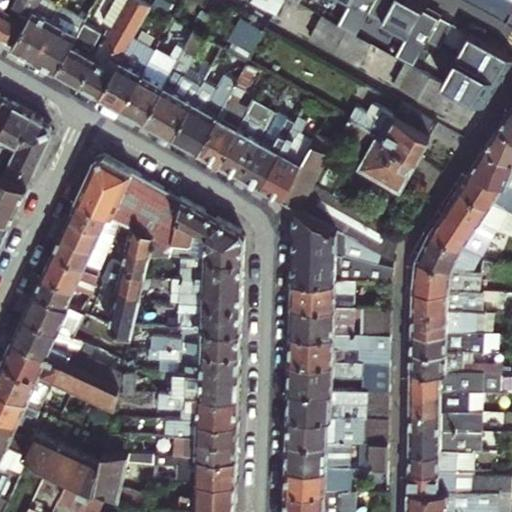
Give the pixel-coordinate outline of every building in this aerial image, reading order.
[(31,0),(21,17),(15,27),(3,50),(16,57),(26,63),(60,3),(54,0),(31,0)] [(31,0),(11,0),(6,9),(21,17),(31,0)] [(83,11),(88,3),(82,0),(60,0),(60,3),(81,14),(83,11)] [(134,22),(141,8),(125,0),(120,0),(117,7),(107,24),(126,35),(134,22)] [(277,15),(284,2),(280,0),(253,0),(253,2),(277,15)] [(360,18),(397,38),(387,59),(400,66),(404,68),(418,41),(428,46),(440,25),(392,0),(280,0),(284,2),(294,8),(298,0),(325,0),(342,9),(332,28),(349,38),(360,18)] [(511,0),(489,0),(511,12),(511,0)] [(81,14),(60,3),(26,63),(39,70),(48,75),(73,29),(81,14)] [(0,19),(15,27),(21,17),(6,9),(0,19)] [(90,15),(83,11),(73,29),(89,38),(92,47),(102,30),(87,22),(90,15)] [(0,19),(0,20),(0,48),(3,50),(15,27),(0,19)] [(332,28),(323,23),(319,21),(307,43),(353,68),(364,46),(349,38),(332,28)] [(156,35),(134,22),(126,35),(113,59),(90,98),(104,106),(113,111),(140,63),(146,52),(156,35)] [(235,27),(221,53),(236,61),(251,35),(235,27)] [(58,81),(65,84),(88,42),(89,38),(73,29),(48,75),(52,77),(58,81)] [(504,60),(458,34),(431,83),(442,90),(474,107),(504,60)] [(185,35),(180,44),(135,123),(141,127),(151,132),(163,139),(192,88),(176,78),(180,72),(197,41),(185,35)] [(92,47),(89,38),(88,42),(65,84),(82,94),(90,98),(113,59),(94,48),(92,47)] [(172,40),(161,60),(158,59),(152,70),(140,63),(113,111),(128,119),(135,123),(180,44),(172,40)] [(140,63),(152,70),(158,59),(146,52),(140,63)] [(240,63),(230,82),(189,153),(202,161),(211,166),(237,121),(224,113),(248,67),(240,63)] [(176,78),(192,88),(196,82),(203,68),(197,64),(190,77),(180,72),(176,78)] [(431,111),(442,90),(431,83),(404,68),(400,66),(389,88),(431,111)] [(233,111),(255,71),(248,67),(224,113),(237,121),(240,115),(233,111)] [(192,88),(163,139),(179,148),(189,153),(230,82),(214,73),(207,88),(196,82),(192,88)] [(511,88),(508,94),(500,107),(511,111),(511,88)] [(0,142),(1,143),(3,143),(18,114),(11,110),(0,103),(0,142)] [(368,133),(408,155),(417,140),(427,123),(391,103),(386,113),(372,105),(371,107),(365,104),(361,105),(358,111),(345,104),(338,117),(346,121),(368,133)] [(240,115),(237,121),(211,166),(223,173),(232,177),(261,125),(264,120),(265,117),(245,107),(240,115)] [(511,111),(500,107),(495,115),(487,126),(507,134),(511,135),(511,111)] [(37,134),(34,122),(18,114),(3,143),(1,143),(0,145),(0,180),(13,186),(29,152),(37,134)] [(266,196),(273,201),(297,159),(307,141),(295,134),(301,123),(293,119),(286,132),(254,189),(266,196)] [(261,125),(277,133),(279,128),(264,120),(261,125)] [(316,170),(333,142),(301,123),(295,134),(307,141),(297,159),(316,170)] [(279,128),(277,133),(261,125),(232,177),(242,183),(254,189),(286,132),(279,128)] [(511,135),(507,134),(487,126),(483,133),(473,149),(511,164),(511,135)] [(351,165),(390,187),(395,178),(408,155),(368,133),(351,165)] [(469,155),(465,161),(460,169),(509,190),(511,190),(511,164),(473,149),(469,155)] [(120,226),(123,227),(129,215),(107,204),(113,190),(131,201),(129,205),(134,209),(147,220),(161,220),(167,194),(142,180),(95,155),(83,159),(75,177),(66,198),(98,214),(109,220),(120,226)] [(316,170),(297,159),(273,201),(285,207),(292,211),(306,188),(316,170)] [(511,190),(509,190),(460,169),(455,176),(448,189),(484,203),(497,208),(506,194),(511,196),(511,190)] [(13,186),(0,180),(0,214),(7,199),(13,186)] [(306,188),(292,211),(384,263),(391,237),(349,213),(306,188)] [(448,189),(444,195),(434,210),(491,232),(503,211),(497,208),(484,203),(448,189)] [(178,248),(177,255),(195,255),(233,256),(234,241),(234,230),(171,196),(161,245),(178,248)] [(90,230),(98,214),(66,198),(63,203),(57,216),(90,230)] [(292,211),(285,207),(285,237),(285,255),(305,256),(306,252),(383,269),(384,263),(292,211)] [(474,259),(491,232),(434,210),(431,216),(421,232),(456,247),(470,252),(467,258),(474,259)] [(511,233),(511,214),(503,211),(491,232),(509,239),(511,233)] [(90,230),(57,216),(55,222),(51,232),(83,246),(90,230)] [(155,225),(146,224),(141,236),(143,237),(152,242),(155,225)] [(123,227),(120,226),(118,237),(116,245),(140,250),(143,237),(141,236),(123,227)] [(75,264),(83,246),(51,232),(48,237),(42,250),(75,264)] [(409,255),(408,260),(444,267),(460,269),(467,258),(470,252),(456,247),(421,232),(419,235),(416,240),(409,255)] [(159,245),(152,242),(143,237),(140,250),(140,254),(158,254),(159,245)] [(140,250),(116,245),(113,255),(111,265),(136,270),(140,254),(140,250)] [(74,267),(75,264),(42,250),(41,253),(39,257),(72,271),(74,267)] [(284,265),(284,280),(382,284),(383,269),(306,252),(305,256),(285,255),(284,265)] [(169,278),(233,280),(233,270),(233,256),(195,255),(195,266),(177,265),(177,261),(170,261),(169,278)] [(72,271),(39,257),(37,261),(32,272),(65,287),(72,271)] [(405,290),(442,291),(459,290),(481,293),(483,272),(471,270),(477,260),(474,259),(467,258),(460,269),(444,267),(408,260),(406,266),(406,274),(405,290)] [(108,274),(106,285),(131,290),(134,277),(136,270),(111,265),(108,274)] [(83,295),(65,287),(32,272),(29,280),(23,292),(55,306),(58,300),(61,295),(79,304),(83,295)] [(176,292),(194,292),(194,303),(232,304),(233,289),(233,280),(169,278),(169,296),(176,296),(176,292)] [(382,310),(382,284),(284,280),(284,291),(283,306),(363,309),(382,310)] [(131,290),(106,285),(103,296),(101,304),(127,310),(129,302),(131,290)] [(459,290),(442,291),(405,290),(405,297),(405,311),(456,311),(486,314),(495,314),(497,294),(481,293),(459,290)] [(23,292),(20,299),(13,315),(63,337),(66,330),(73,315),(70,313),(55,306),(23,292)] [(58,300),(55,306),(70,313),(73,307),(58,300)] [(232,315),(232,304),(194,303),(193,313),(176,312),(176,308),(169,308),(168,326),(179,326),(232,328),(232,315)] [(99,312),(96,325),(121,337),(123,325),(127,310),(101,304),(99,312)] [(283,321),(282,335),(326,336),(326,324),(363,325),(363,309),(283,306),(283,321)] [(70,313),(73,315),(81,318),(82,311),(73,307),(70,313)] [(82,311),(81,318),(89,322),(92,316),(82,311)] [(405,331),(456,331),(485,333),(486,314),(456,311),(405,311),(405,316),(405,331)] [(72,341),(63,337),(13,315),(10,321),(2,338),(54,360),(73,369),(89,376),(94,366),(72,356),(66,353),(72,341)] [(232,335),(232,328),(179,326),(178,342),(166,342),(166,349),(231,350),(232,335)] [(72,341),(78,344),(81,337),(66,330),(63,337),(72,341)] [(404,338),(404,352),(464,354),(489,355),(491,334),(485,333),(456,331),(405,331),(404,338)] [(381,365),(382,338),(326,336),(282,335),(282,347),(282,363),(326,364),(326,349),(354,350),(354,364),(359,364),(362,364),(381,365)] [(88,341),(81,337),(78,344),(85,347),(88,341)] [(54,360),(2,338),(0,342),(0,363),(29,377),(31,373),(43,378),(45,379),(54,360)] [(66,353),(72,356),(78,344),(72,341),(66,353)] [(231,357),(231,350),(166,349),(166,353),(178,354),(178,370),(231,371),(231,357)] [(464,354),(404,352),(404,358),(404,370),(493,374),(493,364),(463,363),(464,354)] [(65,387),(73,369),(54,360),(45,379),(54,383),(65,387)] [(0,391),(18,400),(29,377),(0,363),(0,391)] [(354,364),(326,364),(282,363),(281,373),(281,391),(326,392),(326,377),(354,378),(354,371),(358,371),(359,364),(354,364)] [(381,389),(381,365),(362,364),(360,393),(381,394),(381,389)] [(73,369),(65,387),(73,391),(82,395),(91,377),(89,376),(73,369)] [(159,393),(170,393),(189,394),(230,394),(231,379),(231,371),(178,370),(159,370),(159,393)] [(493,374),(404,370),(404,377),(403,391),(474,393),(493,393),(493,374)] [(91,377),(82,395),(93,400),(105,406),(108,392),(110,385),(91,377)] [(0,398),(16,405),(17,403),(18,400),(0,391),(0,398)] [(280,416),(380,419),(381,394),(360,393),(359,404),(325,403),(326,392),(281,391),(281,399),(280,416)] [(474,413),(474,393),(403,391),(403,396),(403,411),(474,413)] [(325,403),(359,404),(360,393),(326,392),(325,403)] [(141,393),(141,406),(170,407),(170,393),(159,393),(141,393)] [(189,408),(189,394),(170,393),(170,407),(189,408)] [(230,404),(230,394),(189,394),(189,408),(189,419),(230,419),(230,404)] [(0,418),(8,422),(16,405),(0,398),(0,418)] [(474,413),(403,411),(403,417),(402,431),(473,433),(474,413)] [(280,426),(280,442),(341,444),(364,444),(380,445),(380,419),(280,416),(280,426)] [(8,422),(0,418),(0,446),(15,454),(21,442),(2,434),(8,422)] [(155,436),(155,418),(144,418),(143,436),(155,436)] [(230,430),(230,419),(189,419),(176,418),(155,418),(155,436),(171,436),(230,438),(230,430)] [(89,422),(88,429),(99,434),(101,424),(89,422)] [(34,434),(26,431),(21,442),(15,454),(21,456),(33,461),(43,438),(34,434)] [(473,451),(473,433),(402,431),(402,438),(402,449),(449,451),(473,451)] [(176,441),(175,453),(183,453),(229,454),(229,448),(230,439),(230,438),(171,436),(170,441),(176,441)] [(33,461),(43,466),(51,469),(61,447),(51,442),(43,438),(33,461)] [(279,467),(340,469),(341,444),(280,442),(279,450),(279,467)] [(363,469),(380,470),(380,445),(364,444),(363,469)] [(0,446),(0,467),(7,471),(12,461),(17,464),(21,456),(15,454),(0,446)] [(51,469),(64,475),(67,477),(78,454),(70,450),(61,447),(51,469)] [(449,473),(449,451),(402,449),(402,456),(402,472),(445,473),(449,473)] [(118,459),(120,452),(95,452),(93,461),(91,469),(114,475),(118,459)] [(144,464),(145,453),(120,452),(118,459),(144,464)] [(229,459),(229,454),(183,453),(175,453),(145,453),(144,464),(168,465),(168,478),(188,479),(228,480),(229,459)] [(86,458),(78,454),(67,477),(87,486),(91,469),(93,461),(86,458)] [(363,469),(340,469),(279,467),(279,476),(279,494),(348,495),(348,480),(379,481),(380,470),(363,469)] [(99,491),(110,496),(114,475),(91,469),(87,486),(99,491)] [(445,473),(402,472),(402,479),(401,492),(502,493),(503,474),(449,473),(445,473)] [(0,490),(4,493),(10,479),(0,474),(0,490)] [(54,496),(70,504),(87,511),(89,511),(99,491),(87,486),(67,477),(64,475),(54,496)] [(229,485),(188,485),(187,509),(228,511),(228,499),(229,485)] [(502,511),(502,493),(401,492),(401,500),(400,511),(502,511)] [(347,511),(348,495),(279,494),(278,504),(278,511),(347,511)]
